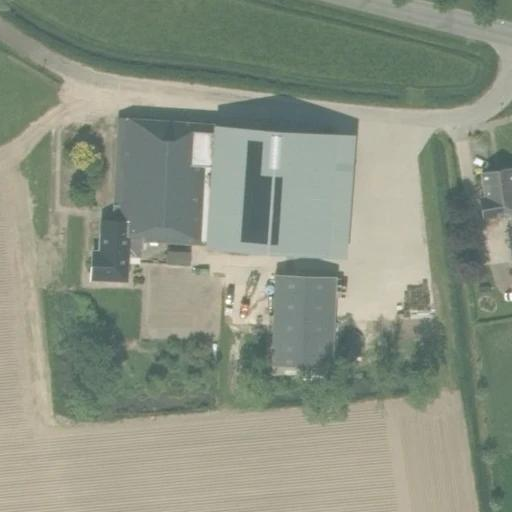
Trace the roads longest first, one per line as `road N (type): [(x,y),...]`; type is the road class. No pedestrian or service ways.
road 1 (residential): [(0,29),(79,80),(170,98),(451,120),(488,106),(511,68)]
road 2 (tertiary): [(511,34),(371,0)]
